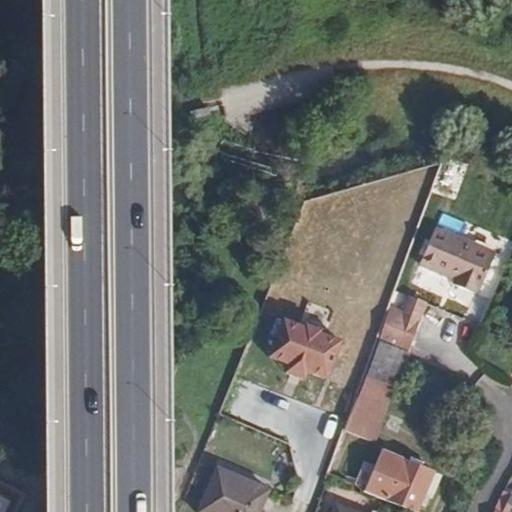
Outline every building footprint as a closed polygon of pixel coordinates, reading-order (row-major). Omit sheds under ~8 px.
[(491,253),(432,227),(417,263),(450,279),(449,284),(473,294),(491,253)] [(128,290),(83,291),(83,325),(129,324),(128,290)] [(389,306),(377,340),(407,353),(420,319),(389,306)] [(343,346),(283,321),(261,371),(322,396),(343,346)] [(377,340),(344,430),(368,439),(381,405),(368,400),(376,379),(395,386),(407,353),(377,340)] [(80,417),(64,453),(100,469),(115,432),(80,417)] [(329,472),(344,430),(332,426),(317,468),(329,472)] [(136,449),(122,480),(165,499),(168,494),(172,494),(181,470),(136,449)] [(380,451),(363,490),(413,511),(415,511),(432,473),(380,451)] [(218,469),(198,511),(260,511),(269,493),(218,469)] [(0,511),(15,511),(25,491),(0,478),(0,511)]
